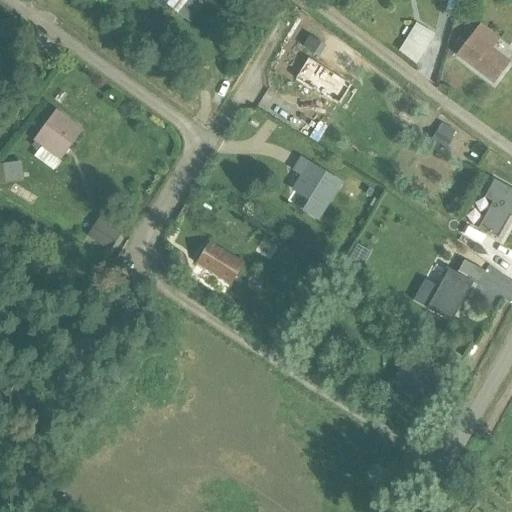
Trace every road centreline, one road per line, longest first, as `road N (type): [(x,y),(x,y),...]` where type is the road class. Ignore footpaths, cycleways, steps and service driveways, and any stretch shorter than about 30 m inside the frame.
road 1 (residential): [(435,468),(163,291),(146,271),(145,240),(195,153),(176,121),(15,0)]
road 2 (residential): [(511,158),(303,0)]
road 3 (residential): [(435,468),(511,330)]
